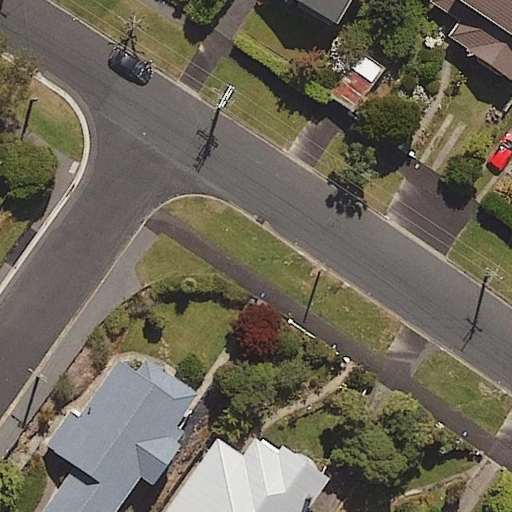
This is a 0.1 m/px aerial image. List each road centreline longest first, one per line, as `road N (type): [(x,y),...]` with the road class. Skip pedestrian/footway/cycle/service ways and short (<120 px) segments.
road 1 (residential): [(164,120),(511,352)]
road 2 (residential): [(0,363),(164,120)]
road 3 (residential): [(0,10),(164,120)]
